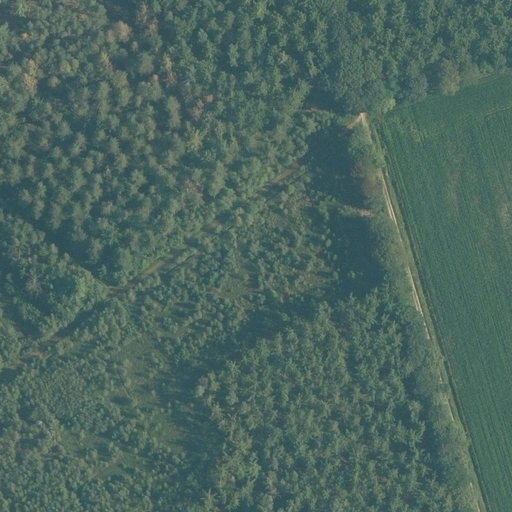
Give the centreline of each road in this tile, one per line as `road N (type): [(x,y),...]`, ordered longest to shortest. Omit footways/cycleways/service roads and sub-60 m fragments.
road 1 (track): [(0,374),(361,116),(359,65),(337,0)]
road 2 (track): [(361,116),(477,511)]
road 3 (track): [(0,194),(120,288)]
